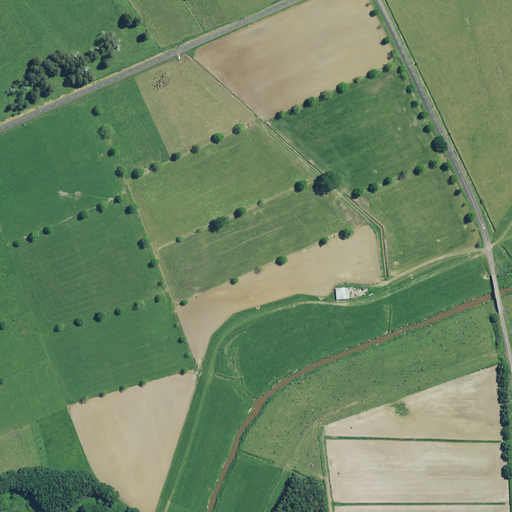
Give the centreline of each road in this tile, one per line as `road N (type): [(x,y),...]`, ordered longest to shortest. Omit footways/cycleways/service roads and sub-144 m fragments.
road 1 (unclassified): [(378,0),(479,217),(511,369)]
road 2 (unclassified): [(0,129),(294,0)]
